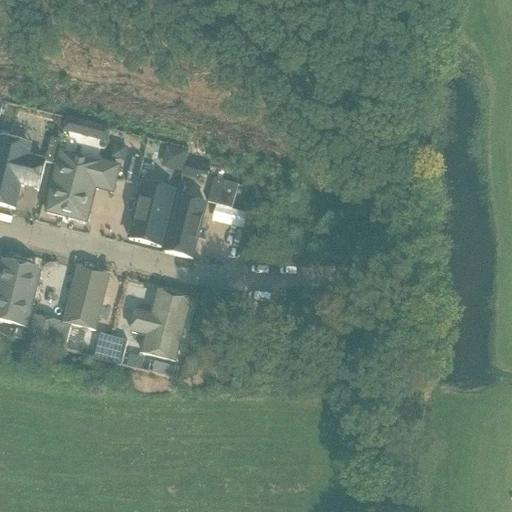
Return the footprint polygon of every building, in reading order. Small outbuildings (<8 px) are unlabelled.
[(66,120),(62,134),(106,145),(110,131),(66,120)] [(39,194),(47,162),(29,158),(32,147),(0,139),(0,208),(16,212),(21,190),(39,194)] [(56,165),(61,142),(51,139),(45,162),(56,165)] [(60,152),(44,216),(88,227),(96,193),(114,197),(121,168),(60,152)] [(143,162),(132,160),(126,184),(137,187),(143,162)] [(232,211),(238,187),(225,183),(217,181),(214,180),(207,204),(232,211)] [(141,184),(127,242),(161,251),(176,193),(141,184)] [(194,262),(208,206),(177,198),(163,254),(194,262)] [(1,263),(0,267),(0,324),(27,332),(42,273),(1,263)] [(77,269),(62,325),(96,334),(111,277),(77,269)] [(175,365),(192,301),(157,292),(150,316),(135,312),(129,335),(144,339),(140,356),(175,365)] [(277,335),(286,302),(257,295),(248,327),(277,335)] [(212,318),(209,328),(219,330),(222,320),(212,318)] [(14,332),(13,339),(29,343),(54,350),(60,325),(35,319),(31,334),(15,330),(14,332)] [(60,325),(54,350),(64,352),(70,328),(60,325)] [(100,335),(94,360),(105,363),(121,367),(127,342),(112,338),(100,335)] [(144,372),(147,362),(127,357),(124,367),(144,372)] [(176,380),(179,370),(154,364),(152,374),(176,380)]
